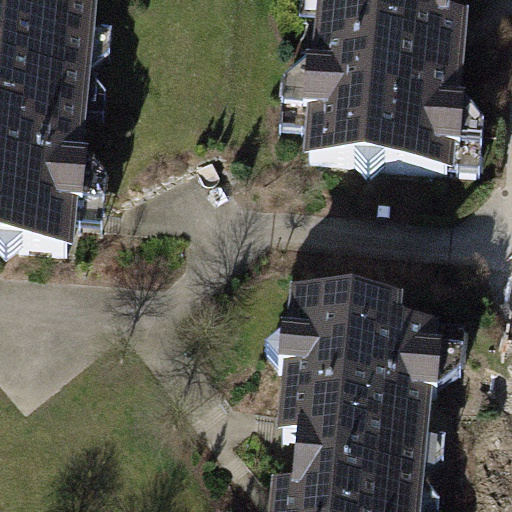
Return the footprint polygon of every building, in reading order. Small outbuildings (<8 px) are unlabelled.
[(0,0),(0,99),(79,106),(88,0),(0,0)] [(346,0),(340,161),(493,167),(499,0),(346,0)] [(0,99),(0,266),(65,272),(79,106),(0,99)] [(297,450),(295,474),(419,486),(435,316),(296,303),(283,448),(297,450)] [(278,498),(276,511),(416,511),(419,486),(295,474),(293,499),(278,498)]
